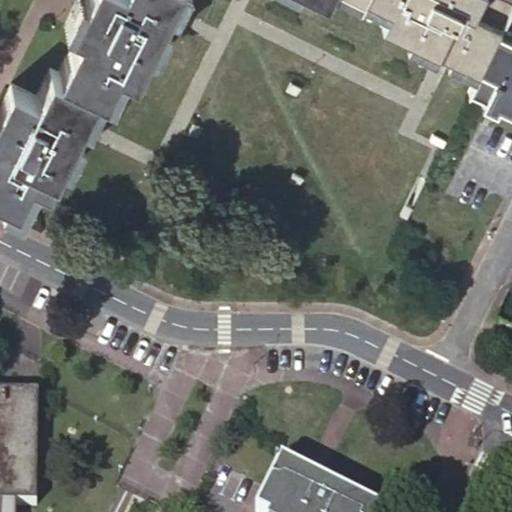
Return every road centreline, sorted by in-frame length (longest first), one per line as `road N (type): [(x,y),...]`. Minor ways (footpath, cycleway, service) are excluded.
road 1 (residential): [(509,425),(321,334),(168,330),(0,248)]
road 2 (unknown): [(198,0),(163,67),(163,84),(185,116),(261,163)]
road 3 (unknown): [(440,392),(509,249)]
